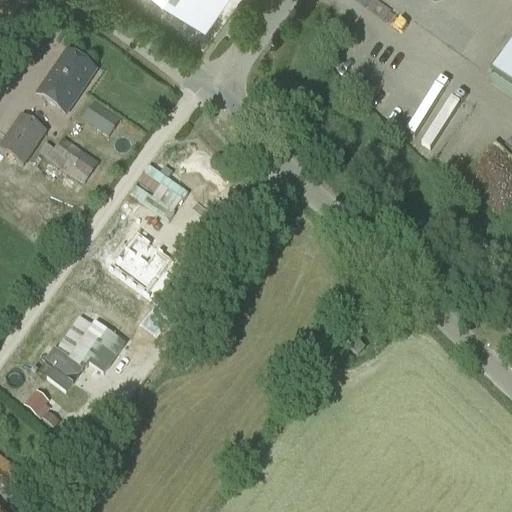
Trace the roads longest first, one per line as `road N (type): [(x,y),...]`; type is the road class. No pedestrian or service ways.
road 1 (unclassified): [(511,399),(208,96)]
road 2 (unknown): [(208,96),(0,357)]
road 3 (unknown): [(506,0),(474,25),(420,35),(360,16),(344,0)]
road 4 (unclassified): [(208,96),(72,0)]
